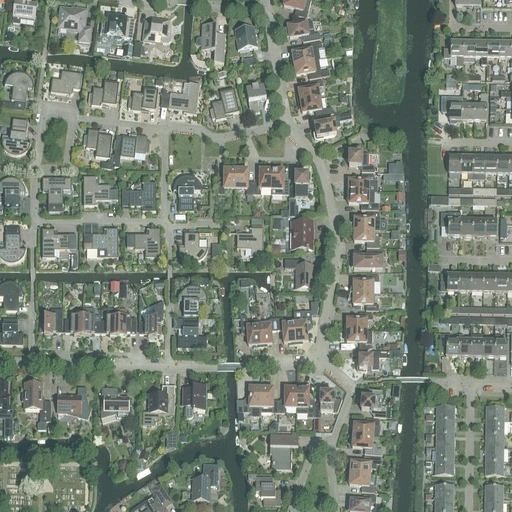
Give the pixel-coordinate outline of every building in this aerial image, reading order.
[(14,18),(13,25),(33,28),(34,21),(35,19),(38,19),(39,12),(36,12),(36,6),(30,5),(30,0),(16,0),(16,3),(15,3),(13,18),(14,18)] [(311,3),(298,0),(283,0),(282,3),(285,4),(283,8),(296,11),(294,17),(307,20),(311,3)] [(468,8),(467,0),(455,0),(455,8),(468,8)] [(467,0),(468,8),(480,9),(480,0),(467,0)] [(511,0),(493,0),(493,2),(506,2),(506,9),(511,8),(511,0)] [(59,30),(67,31),(68,32),(80,34),(79,43),(89,44),(91,30),(84,29),(86,12),(76,11),(76,13),(61,11),(59,30)] [(134,25),(126,23),(126,21),(110,19),(109,22),(102,21),(100,36),(113,38),(115,40),(117,41),(119,42),(121,41),(123,39),(132,40),(134,25)] [(161,39),(161,42),(163,45),(168,46),(171,44),(171,39),(169,36),(167,36),(169,23),(152,21),(152,24),(145,24),(143,43),(155,45),(155,38),(161,39)] [(306,25),(287,28),(288,30),(285,30),(287,39),(289,39),(289,41),(302,38),(303,45),(320,42),(319,35),(314,36),(312,23),(306,23),(306,25)] [(196,46),(198,48),(203,48),(202,53),(214,53),(214,65),(223,65),(224,37),(216,36),(216,27),(204,27),(203,40),(198,40),(196,41),(196,46)] [(234,33),(238,53),(249,51),(257,50),(254,29),(234,33)] [(290,60),(291,67),(319,62),(317,51),(322,50),(321,44),(303,47),(304,53),(292,55),(293,60),(290,60)] [(463,60),(463,44),(451,44),(451,51),(444,51),(444,59),(445,61),(449,61),(451,59),(457,59),(457,67),(462,67),(463,60)] [(475,60),(475,44),(463,44),(463,60),(475,60)] [(487,44),(475,44),(475,60),(481,60),(481,67),(487,67),(487,60),(487,44)] [(487,60),(499,60),(499,44),(487,44),(487,60)] [(499,60),(511,60),(511,45),(499,44),(499,60)] [(132,61),(133,47),(124,46),(122,60),(132,61)] [(242,62),(243,69),(256,67),(255,60),(242,62)] [(324,61),(319,62),(291,67),(293,73),(295,73),(296,78),(308,76),(309,82),(330,78),(328,72),(321,73),(320,70),(325,69),(324,61)] [(69,97),(70,98),(74,95),(73,94),(73,91),(80,92),(82,76),(62,73),(61,82),(52,81),(50,95),(69,97)] [(4,89),(5,89),(5,87),(13,88),(11,102),(25,104),(25,105),(26,105),(28,90),(33,91),(32,92),(33,92),(33,91),(33,90),(34,89),(33,87),(33,86),(33,85),(33,84),(32,82),(31,81),(31,80),(30,79),(29,78),(28,78),(27,77),(26,76),(25,76),(24,75),(23,75),(21,74),(20,74),(19,74),(18,74),(16,74),(15,75),(14,75),(13,76),(12,76),(11,77),(10,78),(9,78),(8,79),(7,80),(6,81),(6,83),(5,84),(5,85),(5,86),(4,87),(4,89)] [(297,97),(298,104),(320,100),(318,89),(323,88),(322,82),(310,84),(311,90),(298,92),(299,97),(297,97)] [(91,108),(102,109),(103,106),(116,108),(119,85),(105,84),(104,91),(93,90),(93,95),(90,95),(88,106),(91,106),(91,108)] [(201,87),(184,85),(182,97),(170,95),(168,111),(184,113),(183,116),(197,118),(197,117),(196,117),(200,88),(201,87)] [(259,115),(257,103),(266,101),(264,87),(246,90),(249,110),(251,112),(252,113),(254,114),(256,115),(258,115),(259,115)] [(131,112),(142,114),(142,111),(156,112),(158,92),(144,90),(143,96),(133,95),(132,100),(129,100),(128,110),(131,111),(131,112)] [(220,94),(222,103),(212,105),(213,111),(210,111),(212,122),(215,121),(216,123),(226,120),(226,117),(239,114),(234,91),(220,94)] [(168,109),(170,96),(162,95),(161,108),(168,109)] [(480,97),(480,107),(474,107),(474,123),(486,123),(486,97),(480,97)] [(320,100),(298,104),(299,111),(301,110),(302,115),(315,113),(316,119),(333,116),(332,110),(321,111),(320,100)] [(450,102),(443,102),(443,112),(450,112),(449,123),(450,123),(450,124),(451,126),(456,126),(457,125),(457,123),(462,123),(462,103),(457,103),(457,107),(450,107),(450,102)] [(468,103),(462,103),(462,123),(474,123),(474,107),(468,107),(468,103)] [(315,134),(313,134),(314,140),(315,142),(316,143),(317,143),(324,142),(323,139),(336,137),(335,130),(340,129),(339,124),(346,123),(345,116),(338,117),(326,120),(327,126),(314,128),(315,134)] [(2,140),(2,141),(2,142),(2,144),(2,145),(2,146),(2,147),(3,149),(3,150),(4,151),(4,152),(5,153),(6,154),(7,155),(8,155),(9,156),(11,157),(13,157),(14,158),(15,158),(16,158),(18,158),(19,158),(20,157),(21,157),(23,157),(24,156),(25,155),(26,154),(27,154),(27,153),(28,152),(29,151),(30,149),(30,148),(30,147),(31,146),(31,145),(31,143),(30,143),(30,145),(25,144),(28,122),(27,122),(27,123),(13,122),(11,139),(3,138),(2,140)] [(108,161),(110,161),(110,157),(113,138),(99,136),(99,133),(88,132),(88,138),(85,137),(83,148),(86,148),(86,150),(96,152),(95,160),(108,161)] [(116,144),(114,165),(119,166),(120,159),(134,161),(135,156),(145,157),(146,155),(149,155),(150,145),(147,145),(148,139),(137,138),(136,141),(123,139),(122,144),(116,144)] [(369,156),(356,156),(356,153),(349,153),(348,153),(347,154),(347,156),(347,162),(349,162),(349,168),(362,168),(362,175),(374,175),(374,168),(369,168),(369,156)] [(105,164),(104,171),(112,172),(114,157),(110,157),(110,161),(108,161),(108,165),(105,164)] [(461,159),(449,159),(449,176),(461,176),(461,159)] [(473,159),(461,159),(461,176),(467,176),(467,181),(473,181),(473,176),(473,159)] [(485,176),(485,159),(473,159),(473,176),(485,176)] [(497,177),(497,159),(485,159),(485,176),(497,177)] [(509,177),(509,160),(497,159),(497,177),(509,177)] [(225,191),(236,191),(236,169),(229,169),(229,171),(224,171),(224,184),(218,184),(218,196),(224,197),(225,191)] [(247,197),(253,197),(253,184),(247,184),(248,172),(243,171),(243,169),(236,169),(236,191),(247,191),(247,197)] [(260,191),(271,191),(271,169),(265,169),(265,172),(260,172),(260,184),(253,184),(253,197),(260,197),(260,191)] [(282,170),(271,169),(271,191),(271,197),(289,197),(289,189),(289,185),(283,185),(283,172),(282,172),(282,170)] [(289,197),(289,201),(296,201),(308,202),(308,183),(310,183),(310,177),(310,175),(309,174),(308,174),(301,174),(301,176),(295,176),(295,189),(289,189),(289,197)] [(346,188),(346,194),(368,195),(374,195),(377,195),(377,183),(374,183),(374,177),(362,177),(361,183),(349,183),(349,188),(346,188)] [(178,192),(178,215),(179,215),(179,214),(194,214),(194,193),(201,193),(201,194),(202,194),(202,193),(202,192),(202,190),(202,189),(201,188),(201,187),(200,186),(200,185),(199,184),(198,183),(197,182),(196,181),(195,180),(194,179),(193,179),(192,179),(191,178),(189,178),(188,178),(187,178),(186,178),(184,178),(183,178),(182,179),(181,179),(180,180),(179,181),(178,182),(177,182),(176,183),(175,184),(175,186),(174,187),(174,188),(173,189),(173,190),(173,192),(173,193),(173,194),(174,194),(174,192),(178,192)] [(96,203),(111,203),(111,202),(110,202),(110,188),(96,188),(96,179),(84,179),(84,208),(96,208),(96,203)] [(0,194),(5,195),(5,209),(19,209),(19,210),(20,210),(20,195),(25,195),(25,196),(26,195),(26,194),(25,192),(25,191),(25,190),(24,189),(24,188),(23,187),(23,186),(22,185),(21,184),(20,183),(19,182),(18,181),(17,181),(15,181),(14,180),(13,180),(12,180),(10,180),(9,180),(8,180),(7,181),(5,181),(4,182),(3,182),(2,183),(1,184),(0,185),(0,184),(0,194)] [(71,180),(42,180),(42,193),(48,193),(48,208),(48,215),(63,215),(63,207),(63,193),(71,192),(71,180)] [(144,193),(129,193),(127,193),(127,190),(122,190),(122,208),(121,208),(121,209),(144,208),(144,214),(156,214),(156,185),(144,185),(144,193)] [(368,195),(346,194),(346,201),(348,201),(348,206),(361,206),(361,212),(378,213),(378,206),(374,206),(374,195),(368,195)] [(441,199),(431,199),(430,207),(441,207),(441,199)] [(350,232),(374,233),(379,233),(380,215),(367,215),(367,221),(354,221),(354,226),(349,225),(350,232)] [(460,215),(441,215),(441,229),(448,229),(448,239),(460,239),(460,222),(460,215)] [(460,239),(472,239),(472,222),(460,222),(460,239)] [(484,222),(472,222),(472,239),(484,239),(484,222)] [(484,222),(484,239),(496,239),(497,222),(484,222)] [(306,252),(312,252),(312,238),(313,238),(314,230),(313,230),(313,224),(291,224),(291,235),(292,235),(292,252),(306,252)] [(0,260),(0,261),(1,262),(2,263),(3,263),(5,264),(6,264),(7,265),(8,265),(9,265),(11,266),(12,266),(13,265),(14,265),(16,265),(17,264),(18,264),(19,263),(20,263),(21,262),(22,261),(23,260),(23,259),(24,258),(25,257),(25,255),(25,254),(26,253),(26,252),(26,250),(26,249),(25,249),(25,251),(20,251),(20,229),(20,230),(6,230),(6,237),(5,237),(5,251),(0,250),(0,260)] [(54,260),(54,252),(76,252),(76,237),(54,237),(54,231),(42,231),(42,260),(54,260)] [(106,237),(84,237),(84,252),(97,252),(97,260),(118,260),(118,231),(106,231),(106,237)] [(148,231),(148,237),(126,237),(127,237),(127,250),(134,250),(134,252),(145,252),(145,260),(161,260),(161,231),(148,231)] [(251,260),(263,260),(263,231),(251,231),(251,236),(236,236),(236,237),(237,237),(237,251),(251,251),(251,260)] [(374,233),(350,232),(352,239),(354,239),(354,244),(367,244),(367,250),(379,251),(379,241),(377,239),(374,239),(374,233)] [(179,248),(179,249),(179,251),(179,252),(179,254),(180,255),(180,256),(181,258),(182,259),(183,260),(184,261),(185,262),(186,263),(187,263),(189,264),(190,264),(192,264),(193,264),(195,264),(196,264),(197,264),(199,263),(200,263),(201,262),(202,261),(204,260),(204,259),(205,258),(206,257),(207,255),(207,254),(207,252),(208,251),(208,250),(208,248),(208,243),(199,243),(199,236),(211,236),(184,235),(184,250),(179,250),(179,248)] [(382,259),(385,259),(385,253),(367,252),(367,259),(354,258),(354,260),(351,260),(351,269),(354,269),(354,271),(382,271),(382,259)] [(312,268),(301,268),(301,262),(285,262),(285,270),(298,270),(297,291),(313,291),(313,285),(312,285),(312,269),(312,268)] [(351,288),(350,295),(373,295),(373,284),(379,284),(379,278),(366,277),(366,284),(353,283),(353,288),(351,288)] [(447,294),(459,294),(459,277),(447,277),(447,294)] [(459,294),(471,294),(471,277),(459,277),(459,294)] [(471,294),(483,294),(483,277),(471,277),(471,294)] [(483,294),(495,295),(495,277),(483,277),(483,294)] [(495,295),(507,295),(507,278),(495,277),(495,295)] [(3,313),(18,313),(19,299),(24,299),(23,301),(24,301),(24,300),(24,299),(24,297),(24,296),(24,295),(23,294),(23,292),(22,291),(21,290),(21,289),(20,288),(19,288),(18,287),(17,286),(16,286),(14,285),(13,285),(12,285),(11,284),(9,284),(8,284),(7,285),(6,285),(3,286),(2,286),(1,287),(0,288),(0,298),(4,299),(3,313)] [(207,305),(207,303),(207,302),(207,301),(207,299),(207,298),(206,297),(206,296),(205,295),(204,294),(204,293),(203,292),(202,291),(201,290),(200,290),(199,289),(197,289),(196,288),(195,288),(194,288),(192,288),(191,288),(190,288),(189,289),(188,289),(186,289),(185,290),(184,291),(183,292),(182,292),(181,293),(181,294),(180,295),(180,297),(179,298),(179,299),(178,300),(178,301),(178,303),(178,304),(179,304),(179,302),(184,302),(184,317),(199,317),(199,303),(207,303),(207,305)] [(373,295),(350,295),(348,302),(353,302),(353,307),(366,307),(366,313),(378,313),(378,307),(373,306),(373,295)] [(148,339),(157,339),(157,337),(161,337),(161,329),(157,329),(157,325),(161,325),(161,323),(163,323),(164,304),(151,309),(155,319),(145,319),(145,324),(139,324),(139,337),(148,337),(148,339)] [(44,337),(53,337),(53,335),(62,336),(63,312),(51,311),(51,317),(44,317),(44,327),(40,327),(40,335),(44,335),(44,337)] [(110,338),(118,338),(119,311),(111,311),(110,314),(107,314),(107,323),(101,323),(100,336),(110,336),(110,338)] [(126,311),(119,311),(118,338),(127,339),(127,337),(136,337),(137,321),(130,320),(130,315),(126,315),(126,311)] [(293,314),(294,325),(296,347),(302,346),(302,344),(307,344),(306,331),(312,330),(312,318),(311,313),(293,314)] [(344,326),(344,333),(366,333),(367,322),(372,322),(372,315),(360,315),(360,321),(347,321),(347,326),(344,326)] [(74,338),(83,338),(83,318),(71,317),(71,322),(65,322),(65,336),(74,336),(74,338)] [(91,336),(100,336),(101,323),(95,323),(95,318),(83,318),(83,338),(91,338),(91,336)] [(260,349),(259,327),(258,322),(247,323),(247,318),(240,318),(241,336),(247,335),(248,348),(253,348),(254,350),(260,349)] [(270,327),(259,327),(260,349),(267,349),(267,347),(272,346),(271,333),(277,333),(276,320),(269,321),(270,327)] [(283,320),(276,320),(277,333),(283,333),(284,345),(289,345),(289,347),(296,347),(294,325),(283,326),(283,320)] [(0,347),(23,348),(23,336),(18,336),(18,322),(3,321),(3,335),(0,335),(0,347)] [(177,351),(206,351),(207,339),(198,339),(198,325),(183,325),(183,339),(178,339),(177,351)] [(366,333),(344,333),(344,340),(347,340),(347,345),(359,345),(359,351),(372,351),(372,333),(366,333)] [(451,337),(446,337),(440,337),(440,350),(446,350),(446,359),(458,359),(458,342),(451,342),(451,337)] [(458,337),(458,342),(458,359),(470,359),(470,342),(463,342),(463,337),(458,337)] [(482,337),(470,337),(470,342),(470,359),(482,359),(482,342),(482,337)] [(507,343),(500,342),(500,337),(495,337),(494,342),(494,359),(507,360),(507,343)] [(494,342),(482,342),(482,359),(494,359),(494,342)] [(357,372),(357,373),(358,374),(359,374),(366,374),(366,372),(379,372),(379,360),(390,360),(390,353),(372,353),(372,359),(359,359),(359,365),(357,365),(357,372)] [(0,421),(5,422),(5,432),(12,432),(12,412),(9,412),(9,397),(8,397),(8,385),(0,384),(0,421)] [(25,385),(25,395),(22,395),(22,403),(24,403),(24,412),(40,412),(40,424),(51,424),(51,403),(42,403),(42,386),(25,385)] [(261,417),(261,415),(261,387),(254,387),(254,390),(249,389),(249,402),(243,402),(243,415),(251,415),(251,416),(252,417),(261,417)] [(261,415),(278,415),(279,403),(273,403),(273,389),(271,389),(271,388),(261,387),(261,415)] [(176,388),(167,388),(167,389),(167,397),(155,397),(155,396),(148,396),(148,402),(149,402),(149,415),(143,415),(143,428),(154,428),(153,422),(174,417),(174,389),(176,389),(176,388)] [(186,408),(185,421),(189,421),(190,420),(192,420),(192,419),(193,417),(193,416),(193,413),(206,413),(206,401),(207,401),(207,395),(206,395),(206,389),(193,388),(193,391),(183,391),(183,408),(186,408)] [(285,410),(296,410),(297,388),(290,388),(290,390),(285,390),(285,403),(279,403),(278,415),(285,416),(285,410)] [(297,388),(296,410),(296,416),(307,416),(307,420),(314,420),(314,416),(314,407),(314,403),(308,403),(308,391),(303,391),(304,388),(297,388)] [(77,419),(88,422),(91,411),(89,410),(86,399),(87,390),(78,390),(78,399),(58,398),(58,416),(78,416),(77,419)] [(117,391),(102,391),(102,400),(104,400),(104,409),(101,409),(101,421),(116,416),(117,420),(132,421),(132,409),(129,409),(129,400),(117,399),(117,391)] [(381,408),(382,393),(369,392),(369,398),(362,397),(361,397),(360,398),(360,400),(359,406),(361,406),(361,412),(374,413),(373,419),(386,420),(387,409),(381,408)] [(321,414),(337,415),(342,402),(341,401),(335,401),(336,395),(335,394),(334,393),(333,393),(326,393),(326,395),(320,395),(320,408),(314,407),(314,416),(314,420),(321,420),(321,414)] [(437,409),(436,423),(454,423),(454,409),(437,409)] [(486,409),(486,423),(504,423),(504,410),(486,409)] [(351,431),(351,438),(373,439),(379,440),(380,429),(379,429),(380,422),(367,421),(367,427),(354,426),(354,431),(351,431)] [(436,423),(436,436),(454,436),(454,423),(436,423)] [(486,423),(486,437),(503,437),(504,423),(486,423)] [(436,436),(436,450),(454,450),(454,436),(436,436)] [(176,437),(167,437),(167,449),(176,450),(176,437)] [(486,437),(486,450),(503,451),(503,437),(486,437)] [(273,457),(273,472),(291,472),(291,450),(298,450),(298,438),(270,438),(270,457),(273,457)] [(373,439),(351,438),(350,444),(352,444),(352,449),(365,450),(364,457),(382,458),(382,451),(377,451),(378,446),(372,445),(373,439)] [(436,450),(436,463),(453,464),(454,450),(436,450)] [(486,450),(485,464),(503,464),(503,451),(486,450)] [(149,456),(141,453),(139,460),(146,463),(149,456)] [(348,469),(348,475),(370,477),(370,471),(376,471),(377,460),(364,459),(364,465),(351,464),(351,469),(348,469)] [(124,463),(120,464),(119,467),(120,470),(123,472),(127,471),(128,468),(127,464),(124,463)] [(453,464),(436,463),(436,477),(453,477),(453,464)] [(503,464),(485,464),(485,478),(503,478),(503,464)] [(210,482),(193,481),(192,503),(200,503),(200,505),(207,505),(207,503),(209,504),(210,488),(217,488),(218,468),(204,467),(204,476),(210,476),(210,482)] [(362,488),(361,494),(374,495),(375,489),(369,488),(370,477),(348,475),(347,482),(350,482),(349,487),(362,488)] [(256,494),(261,494),(261,501),(264,501),(264,508),(280,508),(280,494),(275,494),(275,487),(272,487),(272,480),(256,480),(256,494)] [(435,487),(435,501),(453,501),(453,487),(435,487)] [(165,511),(164,509),(171,504),(160,488),(152,493),(156,498),(134,511),(133,511),(165,511)] [(485,488),(485,502),(503,502),(503,488),(485,488)] [(363,503),(350,502),(350,504),(348,503),(347,511),(376,511),(377,509),(375,509),(376,498),(364,497),(363,503)] [(435,501),(435,511),(452,511),(453,501),(435,501)] [(485,502),(484,511),(502,511),(503,502),(485,502)]
